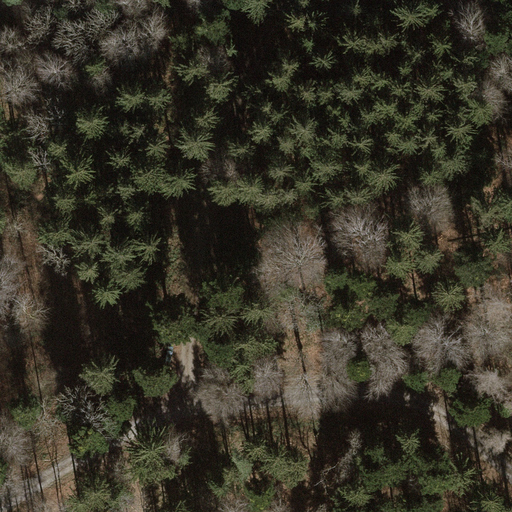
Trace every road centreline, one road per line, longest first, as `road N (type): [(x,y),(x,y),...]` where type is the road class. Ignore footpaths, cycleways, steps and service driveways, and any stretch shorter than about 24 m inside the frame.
road 1 (track): [(172,391),(222,124),(283,0)]
road 2 (track): [(511,480),(403,405),(318,397),(231,402),(172,391)]
road 3 (track): [(172,391),(0,507)]
